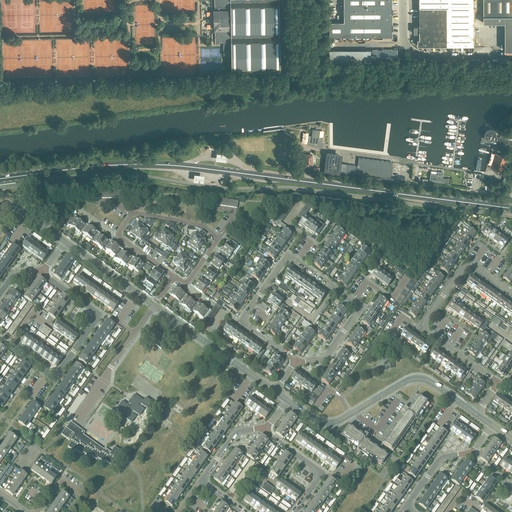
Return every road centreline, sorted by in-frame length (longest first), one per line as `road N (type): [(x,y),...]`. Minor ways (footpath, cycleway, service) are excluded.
road 1 (residential): [(296,360),(326,356),(357,311),(353,300),(286,258),(245,320),(287,353)]
road 2 (primary): [(511,208),(234,172)]
road 3 (primary): [(0,178),(124,164),(234,172)]
road 4 (residential): [(511,293),(464,266),(423,325),(498,383)]
road 5 (tertiary): [(476,414),(421,378),(331,423),(285,398)]
road 6 (residential): [(185,284),(218,238),(200,225),(139,213),(116,235)]
road 7 (unclassified): [(400,0),(401,40),(412,53),(511,58)]
road 8 (residential): [(48,372),(57,372),(97,314),(42,270)]
road 9 (tertiary): [(275,390),(154,305)]
road 10 (residential): [(76,419),(154,305)]
road 11 (residential): [(264,431),(235,433),(204,475),(242,511)]
